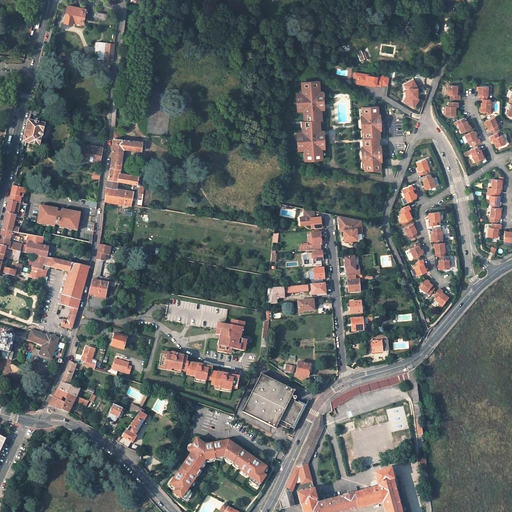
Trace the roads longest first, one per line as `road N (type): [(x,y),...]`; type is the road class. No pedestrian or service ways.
road 1 (unclassified): [(80,312),(92,270),(122,15),(113,5),(81,0)]
road 2 (secondary): [(49,0),(0,199)]
road 3 (unknown): [(419,511),(409,463),(343,478),(328,414),(318,403)]
road 4 (residential): [(80,312),(145,319),(204,359),(241,365),(244,358)]
road 5 (tertiary): [(479,286),(417,357),(345,382)]
road 6 (tertiary): [(39,420),(63,421),(103,441),(174,511)]
road 7 (residential): [(345,382),(329,216)]
road 8 (residential): [(160,481),(195,430),(233,432),(289,462)]
road 9 (residential): [(421,125),(471,0)]
